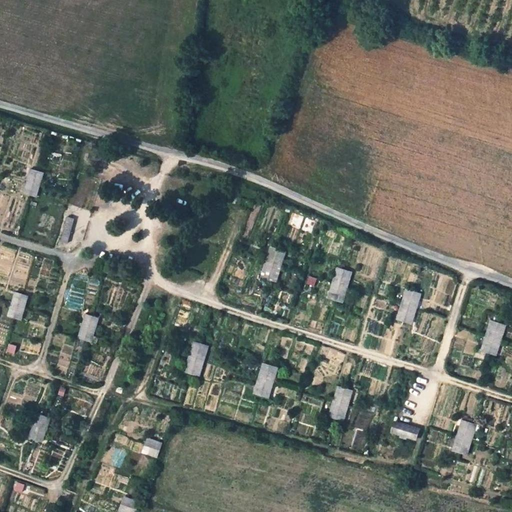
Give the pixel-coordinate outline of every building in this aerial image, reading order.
[(46,172),(33,168),(25,192),(38,196),(46,172)] [(76,219),(69,217),(62,240),(69,242),(76,219)] [(277,282),(282,266),(286,253),(278,250),(271,248),(266,262),(262,277),(269,279),(277,282)] [(329,297),(337,300),(343,302),(348,286),(352,273),(346,272),(337,269),(333,282),(329,297)] [(398,318),(405,320),(414,323),(418,308),(422,295),(413,292),(406,290),(403,303),(398,318)] [(29,295),(18,291),(11,316),(22,319),(29,295)] [(99,317),(87,313),(80,337),(92,341),(99,317)] [(497,354),(501,340),(506,324),(499,322),(492,319),(482,350),(490,352),(497,354)] [(201,376),(205,363),(210,348),(202,346),(195,344),(190,359),(187,371),(193,374),(201,376)] [(270,397),(274,383),(278,369),(272,367),(264,364),(260,379),(255,393),(263,395),(270,397)] [(345,421),(349,405),(353,392),(348,391),(338,388),(334,400),(330,416),(340,419),(345,421)] [(52,417),(40,413),(32,437),(45,441),(52,417)] [(453,448),(461,451),(468,453),(473,438),(477,424),(469,422),(462,419),(457,434),(453,448)] [(419,429),(396,422),(394,432),(401,434),(401,437),(407,438),(408,436),(417,438),(419,429)] [(157,457),(162,442),(147,436),(141,451),(157,457)]
